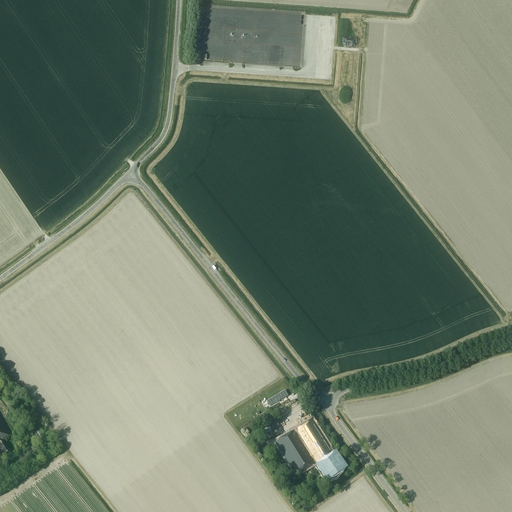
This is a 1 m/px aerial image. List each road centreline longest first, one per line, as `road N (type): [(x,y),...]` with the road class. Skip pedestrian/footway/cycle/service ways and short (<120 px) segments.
road 1 (tertiary): [(327,396),(307,387),(131,171)]
road 2 (tertiary): [(327,396),(511,339)]
road 3 (tertiary): [(131,171),(168,122),(177,0)]
road 4 (tertiary): [(0,278),(131,171)]
road 5 (tertiary): [(405,511),(327,396)]
